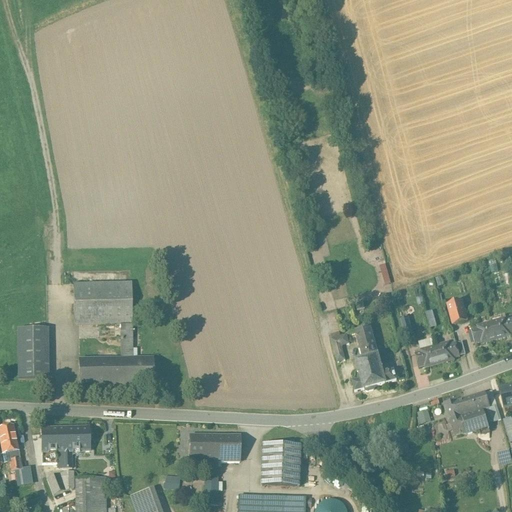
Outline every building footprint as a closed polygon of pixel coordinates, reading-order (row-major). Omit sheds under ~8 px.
[(136,187),(61,197),(63,288),(73,288),(131,287),(164,287),(136,187)] [(384,267),(377,269),(383,289),(390,287),(384,267)] [(434,286),(427,288),(429,296),(436,294),(434,286)] [(131,287),(73,288),(74,330),(120,329),(132,329),(131,287)] [(462,305),(447,309),(453,331),(468,327),(462,305)] [(511,324),(507,326),(506,323),(492,328),(497,346),(511,342),(511,340),(511,339),(511,324)] [(492,328),(477,332),(478,334),(472,336),(476,350),(482,348),(482,350),(497,346),(492,328)] [(120,329),(120,343),(132,343),(132,329),(120,329)] [(370,333),(357,337),(365,366),(357,368),(362,385),(353,388),(356,397),(367,394),(367,395),(368,396),(370,397),(371,397),(373,396),(375,392),(397,386),(394,377),(384,380),(370,333)] [(42,334),(17,334),(18,384),(43,384),(42,334)] [(341,341),(332,344),(338,368),(345,366),(341,352),(349,350),(346,340),(341,341)] [(132,343),(120,343),(121,365),(127,365),(132,364),(132,343)] [(450,347),(436,351),(441,370),(455,366),(455,363),(461,362),(460,361),(457,349),(457,348),(451,349),(450,347)] [(463,347),(457,349),(460,361),(466,360),(463,347)] [(421,355),(422,358),(416,359),(416,360),(419,373),(420,373),(426,371),(426,374),(441,370),(436,351),(421,355)] [(419,373),(416,360),(410,361),(414,374),(419,373)] [(132,364),(127,365),(128,393),(153,393),(153,364),(151,364),(132,364)] [(121,365),(80,365),(79,365),(79,394),(128,393),(127,365),(121,365)] [(511,392),(500,395),(505,413),(511,410),(511,392)] [(486,399),(445,411),(450,425),(462,422),(484,415),(490,413),(486,399)] [(484,415),(462,422),(468,439),(469,439),(470,441),(490,435),(484,415)] [(429,416),(418,420),(419,425),(431,422),(429,416)] [(462,422),(450,425),(456,443),(468,439),(462,422)] [(503,426),(506,438),(511,436),(511,432),(510,424),(503,426)] [(13,431),(0,433),(0,449),(2,459),(3,469),(10,468),(9,465),(19,464),(13,431)] [(65,434),(41,435),(42,458),(62,457),(66,457),(65,434)] [(88,434),(65,434),(66,457),(71,457),(89,456),(88,434)] [(208,441),(189,441),(189,468),(204,468),(208,468),(208,441)] [(239,442),(208,441),(208,468),(217,468),(218,468),(239,468),(239,442)] [(302,452),(262,450),(260,491),(300,493),(302,452)] [(62,457),(42,458),(42,469),(57,468),(57,464),(62,464),(62,457)] [(66,457),(62,457),(62,464),(62,474),(72,474),(71,457),(66,457)] [(19,464),(9,465),(10,468),(11,477),(15,476),(21,475),(19,464)] [(208,468),(204,468),(204,477),(204,511),(217,511),(217,468),(208,468)] [(29,473),(21,475),(15,476),(17,490),(32,487),(29,473)] [(455,475),(443,477),(444,483),(456,481),(455,475)] [(64,477),(58,479),(65,496),(71,493),(64,477)] [(58,479),(46,484),(53,501),(63,497),(65,496),(58,479)] [(179,483),(160,482),(159,489),(164,489),(163,494),(178,495),(179,483)] [(105,511),(105,483),(75,483),(75,511),(105,511)] [(159,511),(153,493),(129,502),(132,511),(159,511)] [(63,497),(53,501),(57,510),(66,506),(63,497)] [(244,511),(245,501),(238,501),(237,511),(244,511)] [(285,511),(285,503),(245,501),(244,511),(285,511)] [(296,511),(297,503),(285,503),(285,511),(296,511)] [(306,511),(307,504),(297,503),(296,511),(306,511)]
